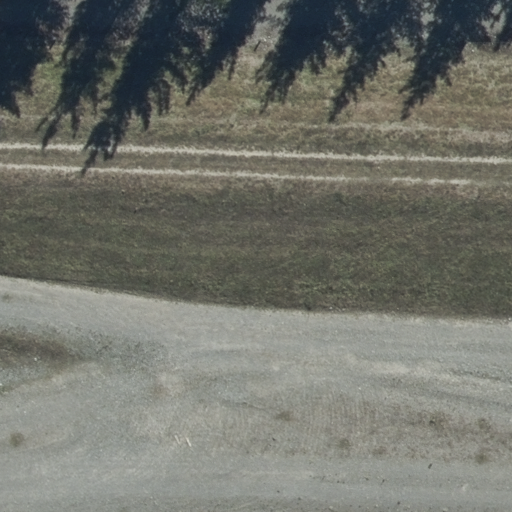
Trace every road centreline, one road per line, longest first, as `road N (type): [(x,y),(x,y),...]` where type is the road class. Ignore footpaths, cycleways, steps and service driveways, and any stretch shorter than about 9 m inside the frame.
road 1 (unclassified): [(0,294),(511,350)]
road 2 (track): [(511,166),(0,151)]
road 3 (track): [(0,481),(511,489)]
